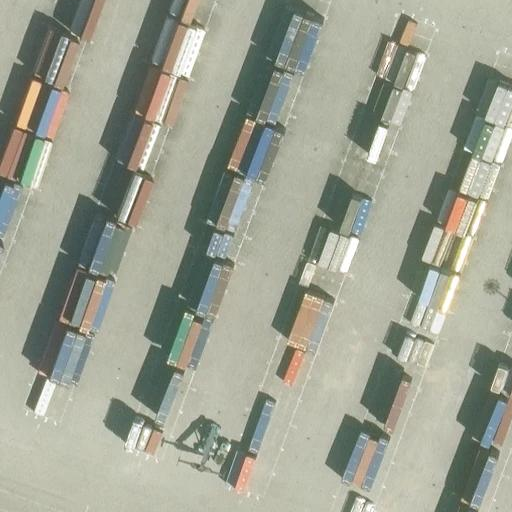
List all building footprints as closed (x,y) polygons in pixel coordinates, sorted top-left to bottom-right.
[(341,173),(325,220),(350,228),(350,227),(360,230),(375,184),(341,173)] [(0,219),(0,234),(15,240),(33,191),(13,184),(0,219)] [(316,231),(308,278),(337,283),(345,236),(316,231)] [(162,386),(181,390),(192,342),(173,337),(162,386)] [(364,511),(370,496),(371,424),(363,424),(331,511),(364,511)]
